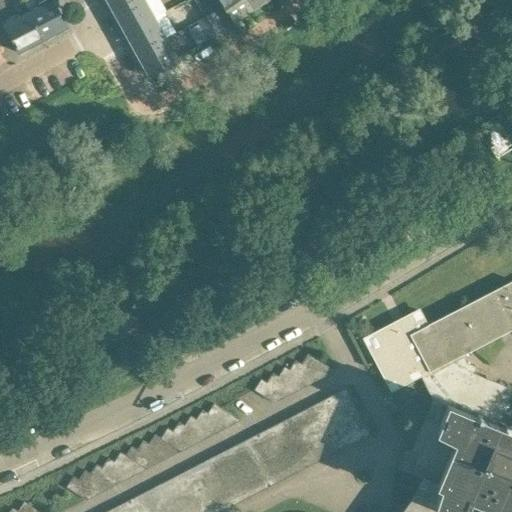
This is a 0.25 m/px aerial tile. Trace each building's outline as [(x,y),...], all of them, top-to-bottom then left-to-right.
[(39,7),(27,13),(41,40),(67,26),(53,0),(43,0),(37,4),(39,7)] [(107,0),(114,12),(136,0),(107,0)] [(143,0),(136,0),(114,12),(126,33),(153,18),(143,0)] [(208,0),(195,0),(204,16),(214,10),(208,0)] [(247,0),(217,0),(234,22),(253,8),(247,0)] [(247,0),(253,8),(264,0),(247,0)] [(214,10),(204,16),(196,20),(206,39),(224,29),(214,10)] [(2,22),(8,35),(17,52),(41,40),(27,13),(18,18),(16,15),(2,22)] [(153,18),(126,33),(137,54),(165,39),(153,18)] [(176,33),(165,39),(137,54),(149,75),(177,60),(171,49),(181,43),(176,33)] [(511,146),(506,137),(490,148),(496,157),(496,158),(511,147),(511,146)] [(511,280),(426,325),(419,310),(374,334),(383,350),(374,356),(391,390),(420,375),(433,400),(418,435),(404,471),(415,478),(409,487),(396,511),(472,511),(477,500),(495,507),(493,511),(511,511),(511,431),(497,425),(511,390),(511,388),(473,373),(475,368),(465,364),(461,356),(511,329),(511,280)] [(308,354),(301,364),(301,365),(316,373),(315,375),(320,378),(321,378),(322,377),(329,367),(308,354)] [(295,360),(289,370),(289,371),(303,380),(303,381),(309,384),(315,375),(316,373),(301,365),(301,364),(295,360)] [(278,377),(278,378),(292,386),(291,387),(297,390),(303,381),(303,380),(289,371),(289,370),(284,367),(278,377)] [(267,384),(266,384),(280,392),(280,393),(285,396),(291,387),(292,386),(278,378),(278,377),(273,374),(267,384)] [(280,392),(266,384),(267,384),(261,380),(255,391),(274,403),(280,393),(280,392)] [(339,398),(339,421),(357,434),(367,429),(348,393),(339,398)] [(327,427),(339,421),(339,398),(327,398),(327,404),(328,404),(327,427)] [(214,404),(208,413),(207,414),(222,423),(221,423),(226,427),(233,416),(214,404)] [(316,433),(327,427),(328,404),(327,404),(316,404),(315,410),(316,410),(316,433)] [(202,410),(196,419),(196,420),(210,429),(209,429),(215,433),(221,423),(222,423),(207,414),(208,413),(202,410)] [(304,416),(304,439),(316,433),(316,410),(315,410),(304,410),(304,416)] [(191,416),(185,426),(184,426),(198,435),(198,436),(203,439),(209,429),(210,429),(196,420),(196,419),(191,416)] [(292,422),(293,422),(292,445),(304,439),(304,416),(292,416),(292,422)] [(327,427),(348,441),(347,441),(351,444),(357,434),(339,421),(327,427)] [(173,432),(187,441),(186,442),(192,445),(198,436),(198,435),(184,426),(185,426),(179,422),(173,432)] [(280,452),(292,445),(293,422),(292,422),(280,422),(280,428),(281,428),(280,452)] [(268,458),(280,452),(281,428),(280,428),(269,427),(268,434),(269,434),(268,458)] [(341,451),(347,441),(348,441),(327,427),(316,433),(336,447),(335,447),(341,451)] [(160,439),(174,447),(180,451),(186,442),(187,441),(173,432),(167,428),(160,439)] [(257,440),(258,440),(258,463),(268,458),(269,434),(268,434),(257,433),(257,440)] [(335,447),(336,447),(316,433),(304,439),(324,453),(329,457),(335,447)] [(154,435),(148,443),(163,453),(162,454),(167,458),(174,447),(160,439),(154,435)] [(246,469),(258,463),(258,440),(257,440),(245,439),(245,446),(246,446),(246,469)] [(324,453),(304,439),(292,445),(313,459),(312,459),(318,463),(324,453)] [(143,440),(136,450),(151,459),(150,460),(155,464),(162,454),(163,453),(148,443),(143,440)] [(233,452),(235,452),(234,476),(246,469),(246,446),(245,446),(234,445),(233,452)] [(312,459),(313,459),(292,445),(280,452),(301,465),(300,465),(306,469),(312,459)] [(131,446),(125,455),(140,465),(145,468),(150,460),(151,459),(136,450),(131,446)] [(222,458),(223,458),(222,482),(234,476),(235,452),(233,452),(222,451),(222,458)] [(114,461),(113,462),(128,472),(127,472),(133,476),(140,465),(125,455),(120,452),(114,461)] [(294,475),(300,465),(301,465),(280,452),(268,458),(289,471),(294,475)] [(211,488),(222,482),(223,458),(222,458),(210,457),(210,464),(211,464),(211,488)] [(108,458),(102,467),(102,468),(116,477),(116,478),(121,482),(127,472),(128,472),(113,462),(114,461),(108,458)] [(268,458),(258,463),(278,476),(277,477),(282,481),(289,471),(268,458)] [(198,470),(199,470),(200,494),(211,488),(211,464),(210,464),(199,463),(198,470)] [(258,463),(246,469),(266,483),(265,483),(271,487),(277,477),(278,476),(258,463)] [(96,464),(90,473),(90,474),(105,483),(104,484),(109,488),(116,478),(116,477),(102,468),(102,467),(96,464)] [(246,469),(234,476),(254,488),(253,489),(259,493),(265,483),(266,483),(246,469)] [(78,480),(93,489),(92,490),(98,494),(104,484),(105,483),(90,474),(90,473),(85,470),(78,480)] [(187,500),(200,494),(199,470),(198,470),(187,470),(187,476),(188,476),(187,500)] [(93,489),(78,480),(73,476),(66,486),(86,500),(92,490),(93,489)] [(176,506),(187,500),(188,476),(187,476),(176,476),(175,482),(176,482),(176,506)] [(234,476),(222,482),(242,494),(242,495),(247,499),(253,489),(254,488),(234,476)] [(163,511),(164,511),(176,506),(176,482),(175,482),(164,482),(164,488),(165,488),(163,511)] [(222,482),(211,488),(230,500),(230,501),(235,505),(242,495),(242,494),(222,482)] [(152,511),(163,511),(165,488),(164,488),(153,488),(152,495),(153,495),(152,511)] [(230,501),(230,500),(211,488),(200,494),(219,506),(218,507),(224,511),(230,501)] [(141,501),(142,501),(141,511),(152,511),(153,495),(152,495),(141,494),(141,501)] [(214,511),(218,507),(219,506),(200,494),(187,500),(206,511),(214,511)] [(130,511),(141,511),(142,501),(141,501),(130,500),(129,507),(130,507),(130,511)] [(206,511),(187,500),(176,506),(185,511),(206,511)] [(37,511),(23,503),(16,511),(37,511)]
